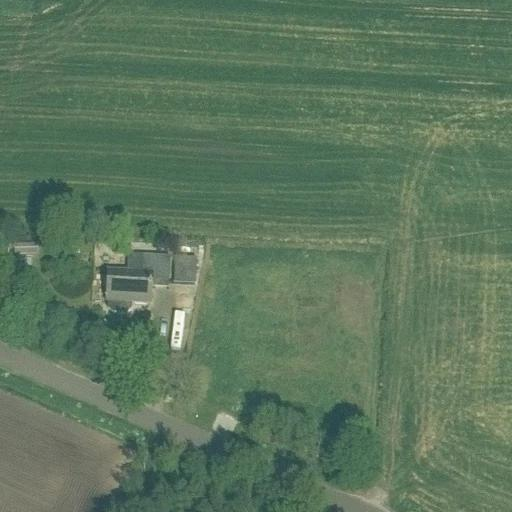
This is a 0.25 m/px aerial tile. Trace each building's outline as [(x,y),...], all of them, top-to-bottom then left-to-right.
[(37,246),(14,247),(14,257),(37,256),(37,246)] [(255,257),(252,299),(269,300),(272,258),(255,257)] [(168,286),(169,262),(143,261),(142,278),(107,276),(106,307),(108,308),(107,313),(112,318),(125,318),(130,314),(130,307),(150,308),(151,285),(168,286)] [(176,263),(175,285),(195,285),(196,264),(176,263)] [(279,325),(296,326),(294,349),(326,351),(328,311),(298,309),(299,294),(281,293),(279,325)]
